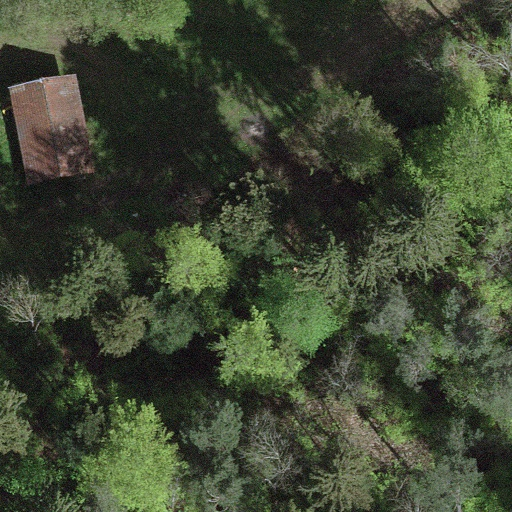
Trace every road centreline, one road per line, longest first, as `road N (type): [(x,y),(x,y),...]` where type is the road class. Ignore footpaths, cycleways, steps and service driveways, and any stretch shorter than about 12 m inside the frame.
road 1 (track): [(419,0),(238,85),(51,41)]
road 2 (track): [(511,430),(372,511)]
